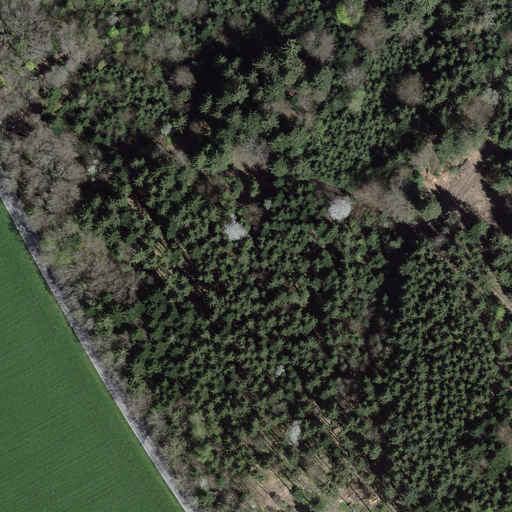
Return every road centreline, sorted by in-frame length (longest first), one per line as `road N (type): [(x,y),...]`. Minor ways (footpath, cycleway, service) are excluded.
road 1 (track): [(511,220),(429,224),(321,185),(265,172),(158,170),(0,119)]
road 2 (track): [(511,65),(481,163),(412,246),(378,302),(372,336),(385,511)]
road 3 (tertiary): [(0,172),(198,511)]
road 4 (track): [(511,6),(437,13),(367,0)]
